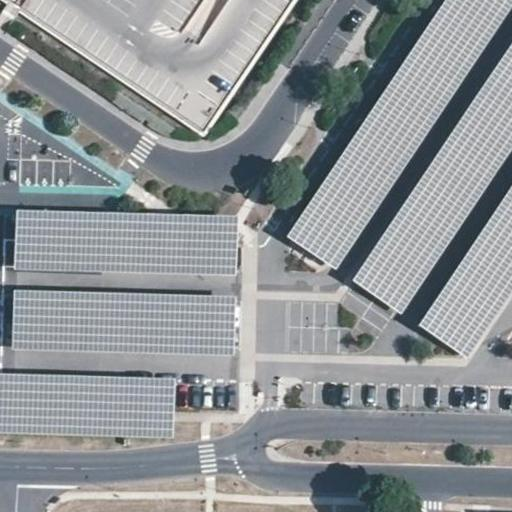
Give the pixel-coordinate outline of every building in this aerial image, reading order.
[(511,3),(511,0),(444,0),(285,240),(334,272),(511,3)] [(511,148),(511,43),(352,284),(401,316),(511,148)] [(511,288),(511,183),(417,326),(466,358),(511,288)] [(234,220),(15,213),(14,272),(232,278),(234,220)] [(232,299),(14,293),(12,352),(231,358),(232,299)] [(172,383),(0,377),(0,436),(171,441),(172,383)]
